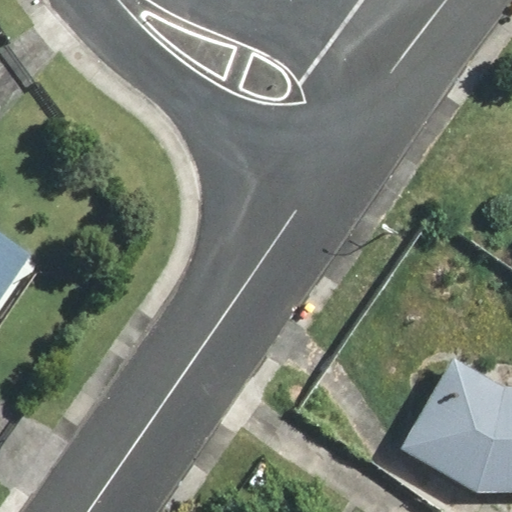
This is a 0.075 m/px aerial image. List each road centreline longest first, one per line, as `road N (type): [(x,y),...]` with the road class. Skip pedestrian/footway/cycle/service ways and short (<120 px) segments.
road 1 (residential): [(95,511),(345,143)]
road 2 (residential): [(345,143),(152,27),(129,0)]
road 3 (residential): [(345,143),(451,0)]
